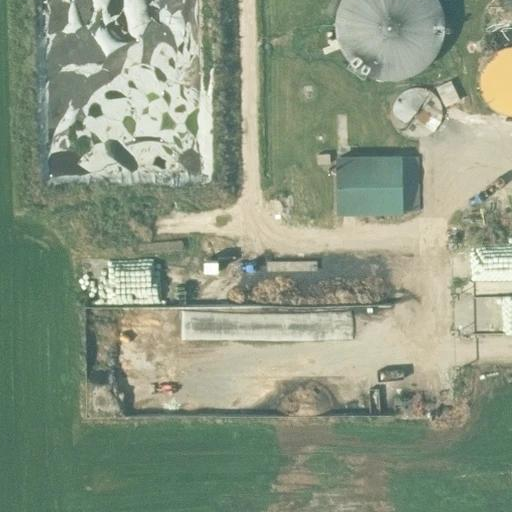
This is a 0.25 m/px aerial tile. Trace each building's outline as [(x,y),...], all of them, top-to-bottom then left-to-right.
[(369,74),(372,76),(376,77),(380,78),(383,78),(387,79),(391,79),(395,79),(399,78),(403,78),(406,77),(410,75),(414,74),(417,72),(420,70),(424,68),(427,66),(431,62),(433,59),(436,56),(438,53),(440,49),(441,46),(443,42),(444,39),(445,35),(446,31),(446,27),(446,23),(446,19),(446,16),(445,12),(444,8),(443,6),(442,3),(441,0),(340,0),(340,2),(338,6),(337,9),(336,13),(336,17),(335,21),(335,23),(335,26),(336,30),(336,32),(337,36),(337,38),(338,41),(340,45),(341,48),(344,53),(346,57),(349,60),(351,62),(354,65),(359,69),(362,71),(365,73),(369,74)] [(511,0),(502,0),(502,8),(511,8),(511,0)] [(511,45),(504,47),(496,50),(489,54),(484,60),(480,68),(480,71),(479,76),(478,82),(479,87),(480,91),(482,96),(484,100),(487,104),(490,107),(496,111),(499,112),(504,115),(507,115),(511,115),(511,45)] [(437,87),(446,106),(460,100),(452,80),(437,87)] [(438,97),(435,95),(433,93),(431,92),(429,90),(427,89),(425,89),(421,88),(417,88),(413,88),(409,89),(407,90),(406,91),(402,94),(400,96),(398,99),(396,101),(395,103),(395,105),(394,106),(394,108),(394,110),(394,112),(394,114),(394,116),(394,118),(395,120),(395,121),(396,124),(398,127),(400,129),(402,130),(404,132),(406,134),(410,135),(412,136),(415,137),(417,137),(420,137),(423,136),(425,136),(428,135),(431,133),(434,131),(435,129),(438,127),(439,125),(440,122),(441,119),(442,118),(442,115),(442,113),(442,110),(442,108),(442,107),(441,105),(440,102),(439,100),(438,97)] [(337,212),(419,210),(418,157),(337,158),(337,212)] [(209,256),(208,268),(230,270),(231,257),(209,256)] [(87,303),(143,304),(143,260),(87,260),(87,303)] [(455,334),(511,333),(511,293),(455,294),(455,334)] [(411,363),(412,347),(400,346),(399,362),(411,363)]
